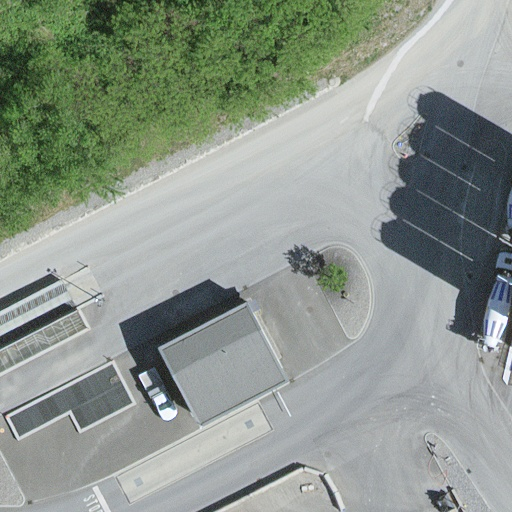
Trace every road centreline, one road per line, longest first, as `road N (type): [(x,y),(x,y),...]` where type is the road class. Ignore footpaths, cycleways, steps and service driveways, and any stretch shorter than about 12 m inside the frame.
road 1 (track): [(0,404),(331,215),(468,0)]
road 2 (track): [(331,215),(507,511)]
